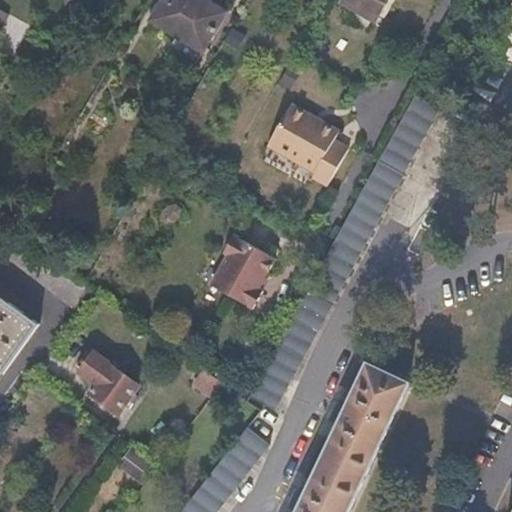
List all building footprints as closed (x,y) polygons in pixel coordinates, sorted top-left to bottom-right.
[(226,10),(210,0),(165,0),(154,18),(203,48),(226,10)] [(345,0),(344,2),(379,22),(391,0),(345,0)] [(511,64),(511,7),(453,116),(477,130),(511,64)] [(415,96),(384,154),(253,397),(277,410),(440,109),(415,96)] [(314,177),(328,185),(349,147),(335,140),(337,136),(340,131),(292,104),(269,147),(316,173),(314,177)] [(511,149),(511,128),(503,144),(511,149)] [(91,287),(15,230),(0,250),(0,252),(75,309),(91,287)] [(226,253),(231,256),(214,285),(255,308),(266,291),(261,288),(278,258),(236,235),(226,253)] [(39,324),(0,296),(0,370),(3,373),(39,324)] [(95,353),(81,372),(99,384),(93,393),(120,412),(139,385),(95,353)] [(350,511),(411,382),(367,364),(349,405),(339,401),(331,419),(340,423),(309,492),(300,488),(291,506),(301,511),(300,511),(350,511)] [(219,511),(272,444),(249,427),(181,511),(219,511)] [(161,466),(136,448),(124,464),(148,482),(161,466)]
